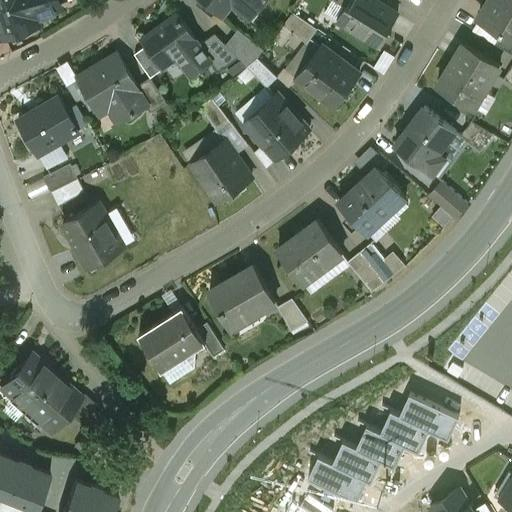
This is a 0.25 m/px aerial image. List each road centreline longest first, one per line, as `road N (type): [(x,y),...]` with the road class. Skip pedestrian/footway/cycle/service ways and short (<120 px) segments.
road 1 (residential): [(0,171),(49,296),(67,318),(82,317),(305,187),(365,129),(450,0)]
road 2 (tertiary): [(163,511),(189,462),(230,416),(419,296),(511,189)]
road 3 (residential): [(381,511),(511,429)]
road 4 (residential): [(131,0),(0,78)]
